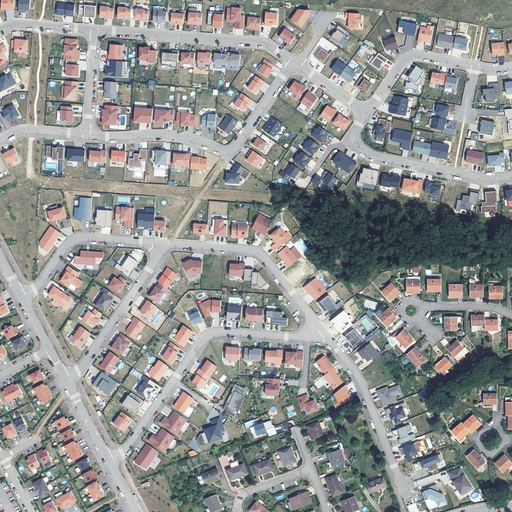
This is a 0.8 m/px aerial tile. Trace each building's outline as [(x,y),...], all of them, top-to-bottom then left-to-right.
[(9,10),(14,11),(14,0),(1,0),(1,10),(6,10),(6,9),(9,9),(9,10)] [(23,10),(26,11),(29,11),(30,0),(19,0),(18,12),(23,13),(23,10)] [(66,16),(74,17),(75,6),(67,5),(67,4),(58,4),(57,15),(63,16),(63,15),(66,15),(66,16)] [(96,6),(80,5),(79,15),(89,16),(89,17),(95,18),(96,6)] [(109,8),(100,7),(100,17),(104,17),(109,18),(108,19),(113,19),(114,9),(109,9),(109,8)] [(127,8),(118,8),(117,18),(122,18),(126,18),(126,19),(131,20),(131,10),(127,9),(127,8)] [(235,29),(244,29),(245,16),(241,16),(241,9),(232,8),(232,9),(228,9),(227,20),(235,21),(235,29)] [(291,20),(301,27),(306,20),(304,19),(306,16),(309,17),(309,10),(298,9),(291,20)] [(145,10),(136,10),(135,20),(140,20),(144,20),(144,22),(148,22),(149,12),(144,12),(145,10)] [(167,12),(153,11),(153,21),(154,23),(156,23),(158,21),(166,22),(167,12)] [(222,28),(223,13),(208,12),(207,26),(213,26),(213,27),(222,28)] [(201,25),(202,14),(189,13),(188,23),(197,24),(197,25),(201,25)] [(270,24),(273,25),(277,25),(278,14),(266,13),(265,26),(270,26),(270,24)] [(360,17),(360,14),(347,13),(346,18),(350,19),(349,23),(347,26),(353,30),(354,28),(359,28),(359,22),(362,22),(362,17),(360,17)] [(183,25),(184,15),(171,14),(171,24),(175,25),(180,25),(183,25)] [(256,30),(260,30),(261,19),(248,18),(248,28),(256,29),(256,30)] [(407,35),(415,36),(417,24),(400,21),(397,33),(404,34),(404,33),(407,34),(407,35)] [(340,43),(348,31),(339,25),(336,28),(338,29),(335,32),(334,32),(331,37),(340,43)] [(420,29),(417,42),(422,43),(423,40),(425,40),(425,41),(430,42),(433,29),(428,28),(427,30),(420,29)] [(295,36),(285,29),(279,37),(283,39),(283,40),(287,42),(290,44),(295,36)] [(455,37),(440,34),(437,46),(444,48),(444,46),(449,47),(453,48),(453,47),(455,37)] [(394,49),(399,48),(395,37),(383,42),(387,51),(391,50),(394,48),(394,49)] [(455,37),(453,47),(466,50),(468,40),(455,37)] [(20,40),(16,39),(16,40),(15,46),(15,53),(27,53),(27,41),(24,41),(20,41),(20,40)] [(66,39),(64,60),(67,60),(78,61),(79,61),(79,56),(76,56),(77,51),(77,47),(75,47),(76,40),(66,39)] [(500,55),(505,55),(503,42),(491,44),(493,55),(498,54),(500,54),(500,55)] [(123,46),(111,45),(110,50),(110,53),(111,53),(111,56),(108,56),(108,61),(122,62),(123,46)] [(156,64),(157,51),(150,51),(150,49),(145,48),(140,48),(139,60),(146,61),(148,63),(156,64)] [(322,64),(325,67),(333,56),(334,54),(331,52),(329,55),(321,50),(315,59),(319,62),(320,61),(323,63),(322,64)] [(170,53),(162,53),(162,65),(171,66),(171,67),(177,68),(179,51),(172,51),(172,53),(172,55),(170,55),(170,53)] [(194,64),(195,53),(191,53),(191,54),(187,54),(182,53),(181,63),(194,64)] [(210,64),(211,53),(207,53),(207,54),(203,54),(198,53),(198,64),(210,64)] [(227,53),(227,64),(231,64),(231,65),(240,66),(240,56),(236,55),(232,55),(232,54),(227,53)] [(388,60),(379,53),(371,64),(380,70),(383,66),(382,65),(384,62),(386,63),(388,60)] [(227,64),(227,55),(223,54),(219,54),(215,54),(214,64),(222,64),(222,67),(226,68),(227,64)] [(333,56),(325,67),(324,69),(328,71),(330,68),(332,69),(332,70),(336,72),(343,63),(333,56)] [(264,64),(259,72),(267,77),(269,73),(268,72),(273,65),(265,59),(262,63),(264,64)] [(78,61),(67,60),(66,70),(67,70),(67,76),(78,77),(78,71),(77,71),(78,66),(78,61)] [(108,61),(107,61),(107,66),(111,66),(111,70),(107,69),(106,76),(125,77),(126,62),(122,62),(108,61)] [(347,66),(339,79),(342,81),(344,78),(347,79),(346,80),(350,82),(357,73),(347,66)] [(406,83),(405,88),(417,91),(419,85),(421,85),(422,79),(420,77),(423,73),(424,71),(416,66),(413,72),(411,72),(408,78),(411,80),(409,83),(406,83)] [(433,72),(431,82),(445,85),(447,74),(442,73),(442,74),(438,73),(433,72)] [(11,73),(0,79),(0,90),(1,93),(6,90),(5,89),(9,87),(10,88),(17,84),(11,73)] [(451,75),(447,74),(445,85),(445,87),(455,89),(457,79),(453,78),(451,77),(451,75)] [(257,76),(248,88),(256,94),(260,89),(262,86),(265,82),(257,76)] [(361,77),(355,86),(358,88),(359,87),(362,89),(361,90),(366,93),(373,84),(361,77)] [(79,82),(66,81),(65,87),(65,99),(76,100),(76,89),(78,89),(79,82)] [(296,81),(290,89),(300,97),(307,87),(303,85),(303,86),(299,84),(296,81)] [(105,98),(116,99),(117,91),(116,91),(117,83),(106,82),(105,90),(107,90),(107,93),(105,93),(105,98)] [(499,99),(498,83),(489,84),(489,89),(483,89),(483,95),(486,95),(486,102),(495,101),(495,99),(499,99)] [(309,90),(302,101),(311,107),(318,98),(312,94),(313,93),(309,90)] [(234,105),(244,111),(246,107),(248,104),(249,105),(252,101),(242,94),(234,105)] [(394,100),(393,105),(407,107),(409,99),(396,96),(395,100),(394,100)] [(393,105),(390,104),(389,108),(390,108),(390,113),(405,116),(407,107),(393,105)] [(3,111),(9,122),(13,120),(12,119),(15,117),(16,118),(20,116),(14,105),(3,111)] [(438,105),(436,117),(445,119),(447,112),(448,112),(449,107),(438,105)] [(103,119),(103,124),(116,125),(117,111),(118,111),(119,107),(105,106),(105,110),(104,110),(104,115),(105,115),(105,119),(103,119)] [(321,115),(330,122),(337,111),(334,109),(333,110),(327,106),(321,115)] [(72,107),(61,107),(61,116),(62,116),(62,121),(72,122),(73,116),(71,116),(72,112),(72,107)] [(143,123),(152,124),(153,110),(136,109),(135,122),(140,123),(140,121),(143,122),(143,123)] [(174,121),(174,110),(170,110),(170,111),(157,110),(156,121),(166,122),(170,122),(170,120),(174,121)] [(178,113),(177,122),(182,122),(181,124),(185,125),(185,126),(194,126),(195,116),(190,115),(191,114),(178,113)] [(210,132),(215,133),(217,114),(212,113),(212,115),(206,115),(203,118),(202,126),(207,126),(207,127),(211,127),(210,132)] [(229,115),(220,128),(229,135),(238,122),(229,115)] [(343,117),(340,115),(334,123),(345,130),(350,122),(347,119),(343,117)] [(268,123),(264,130),(274,137),(278,132),(279,132),(281,129),(281,127),(283,124),(272,117),(270,120),(271,121),(269,124),(268,123)] [(433,117),(431,128),(443,130),(445,124),(446,124),(447,120),(445,119),(436,117),(433,117)] [(390,133),(392,122),(388,121),(388,120),(379,118),(378,126),(377,125),(376,128),(377,128),(377,130),(374,130),(373,135),(377,136),(376,141),(383,142),(385,132),(390,133)] [(482,120),(480,133),(492,135),(495,122),(482,120)] [(316,129),(312,135),(322,142),(326,136),(327,137),(330,134),(320,126),(317,130),(316,129)] [(403,149),(409,150),(413,133),(394,129),(392,141),(402,143),(405,143),(404,148),(403,149)] [(472,133),(471,140),(478,141),(479,134),(472,133)] [(259,138),(254,145),(262,151),(267,143),(259,138)] [(318,150),(321,146),(311,139),(308,142),(307,142),(303,148),(313,155),(317,149),(318,150)] [(429,154),(431,144),(414,141),(412,151),(429,154)] [(432,142),(430,156),(435,157),(435,155),(442,157),(442,158),(447,159),(450,146),(432,142)] [(47,146),(47,158),(53,158),(58,158),(58,160),(64,161),(64,148),(57,147),(57,148),(53,148),(53,147),(47,146)] [(7,153),(3,155),(8,164),(19,158),(14,149),(11,151),(11,152),(7,154),(7,153)] [(68,161),(85,162),(86,151),(78,151),(78,150),(74,150),(74,149),(69,149),(68,161)] [(147,162),(148,150),(140,150),(140,154),(135,154),(135,152),(130,152),(129,166),(142,167),(142,162),(147,162)] [(263,158),(252,150),(249,154),(251,155),(249,158),(247,160),(257,167),(263,158)] [(477,165),(482,166),(484,153),(468,150),(466,162),(478,164),(477,165)] [(97,152),(91,152),(90,162),(106,163),(107,152),(98,151),(98,152),(97,152)] [(125,162),(126,152),(112,151),(112,161),(125,162)] [(170,166),(171,152),(163,151),(163,152),(160,152),(160,151),(153,151),(152,160),(154,162),(156,162),(156,165),(170,166)] [(298,155),(294,160),(305,168),(309,162),(310,163),(312,159),(302,152),(299,155),(298,155)] [(341,152),(333,162),(342,168),(349,158),(345,155),(344,156),(342,155),(343,154),(341,152)] [(192,157),(192,154),(183,153),(183,155),(179,154),(174,154),(174,165),(191,166),(192,157)] [(488,156),(489,166),(501,165),(501,163),(505,162),(504,153),(499,153),(500,155),(488,156)] [(200,158),(192,157),(191,166),(191,170),(207,171),(208,159),(200,159),(200,158)] [(349,158),(342,168),(350,174),(357,163),(354,162),(354,163),(352,161),(352,160),(349,158)] [(248,172),(238,164),(233,171),(234,172),(232,174),(227,174),(227,184),(233,185),(234,181),(240,182),(240,177),(246,181),(250,176),(247,174),(248,172)] [(300,177),(304,172),(292,164),(287,173),(283,170),(280,174),(280,175),(286,179),(289,180),(291,177),(292,177),(295,174),(299,177),(300,177)] [(377,185),(379,171),(373,170),(373,172),(363,170),(363,172),(361,172),(361,175),(359,175),(357,185),(363,186),(364,182),(377,185)] [(338,179),(326,171),(323,177),(327,180),(324,183),(331,188),(338,179)] [(399,188),(401,177),(393,176),(393,177),(389,176),(389,175),(383,174),(381,185),(391,187),(391,186),(399,188)] [(312,181),(317,185),(322,178),(316,175),(312,181)] [(421,193),(423,180),(419,179),(419,182),(412,180),(411,182),(405,181),(403,190),(421,193)] [(433,183),(427,182),(425,192),(435,194),(435,195),(443,197),(446,185),(439,183),(439,185),(433,184),(433,183)] [(461,211),(461,208),(471,210),(472,204),(477,205),(480,192),(471,190),(470,195),(470,196),(467,195),(464,194),(462,200),(458,199),(456,210),(461,211)] [(497,191),(485,191),(486,202),(486,203),(482,203),(482,206),(481,206),(481,212),(497,211),(496,203),(497,203),(497,191)] [(86,221),(91,221),(93,200),(82,199),(81,209),(77,209),(76,219),(83,220),(86,220),(86,221)] [(52,212),(49,213),(51,219),(58,217),(60,224),(63,223),(65,229),(74,227),(72,219),(67,221),(64,209),(59,210),(58,206),(51,209),(52,212)] [(135,209),(123,208),(123,212),(117,211),(117,221),(122,222),(122,220),(125,221),(126,221),(126,222),(125,228),(134,229),(135,209)] [(111,227),(112,211),(98,209),(97,218),(96,218),(95,222),(97,222),(96,226),(101,226),(101,227),(103,227),(106,227),(106,226),(111,227)] [(147,213),(140,213),(139,230),(146,230),(146,229),(147,229),(149,229),(149,230),(155,231),(155,222),(156,214),(147,213)] [(264,219),(260,217),(254,228),(260,230),(261,231),(260,232),(262,233),(261,234),(259,239),(264,241),(273,223),(265,218),(264,219)] [(220,238),(228,238),(229,222),(214,220),(214,228),(212,228),(212,234),(217,234),(220,234),(220,238)] [(155,222),(155,231),(160,232),(166,232),(167,222),(155,222)] [(209,226),(193,225),(193,230),(195,231),(195,235),(200,236),(200,234),(202,234),(203,234),(208,235),(209,226)] [(250,227),(234,226),(234,237),(235,239),(238,239),(240,238),(241,238),(245,238),(249,238),(250,227)] [(61,234),(52,227),(41,243),(42,249),(48,253),(55,243),(61,234)] [(273,248),(276,253),(293,240),(289,234),(287,236),(282,229),(272,237),(275,241),(277,243),(278,244),(276,245),(273,248)] [(288,249),(279,256),(286,264),(287,266),(286,267),(289,270),(299,262),(288,249)] [(141,261),(144,251),(141,250),(140,253),(132,250),(130,257),(141,261)] [(86,253),(82,252),(82,258),(79,258),(77,256),(71,264),(82,271),(86,265),(96,266),(96,264),(100,265),(103,260),(104,254),(91,253),(91,255),(86,254),(86,253)] [(113,267),(116,263),(110,258),(107,262),(113,267)] [(119,265),(116,269),(130,279),(136,272),(135,271),(136,270),(140,264),(131,258),(123,268),(119,265)] [(185,264),(191,278),(198,274),(203,275),(204,263),(198,262),(197,264),(196,263),(193,263),(193,262),(192,261),(185,264)] [(236,265),(231,265),(230,276),(245,278),(246,269),(246,265),(241,265),(241,266),(238,266),(236,265)] [(79,274),(69,267),(66,272),(68,273),(66,275),(65,277),(61,283),(69,288),(72,284),(79,289),(83,283),(76,278),(79,274)] [(164,276),(159,283),(160,284),(168,289),(173,283),(178,276),(169,269),(165,274),(166,274),(165,275),(164,277),(164,276)] [(254,270),(246,269),(245,278),(245,283),(253,284),(253,286),(258,286),(261,290),(262,290),(268,285),(259,274),(256,274),(254,274),(254,270)] [(119,280),(115,278),(109,287),(118,293),(120,290),(122,286),(124,287),(128,282),(121,277),(119,280)] [(442,292),(441,279),(428,279),(428,292),(442,292)] [(483,297),(483,284),(475,284),(475,279),(470,279),(470,297),(483,297)] [(311,296),(317,302),(328,293),(317,280),(305,290),(308,294),(309,293),(310,294),(311,296)] [(420,293),(420,280),(407,280),(407,293),(420,293)] [(400,293),(392,282),(381,292),(390,301),(400,293)] [(168,289),(160,284),(158,288),(157,288),(154,292),(154,293),(153,293),(151,294),(150,296),(150,298),(158,303),(165,294),(168,296),(171,291),(168,289)] [(463,297),(463,284),(449,284),(450,297),(463,297)] [(503,299),(503,286),(489,286),(490,299),(503,299)] [(55,288),(49,296),(55,300),(54,302),(54,304),(59,308),(60,305),(66,309),(70,303),(69,302),(71,299),(66,296),(64,295),(63,294),(55,288)] [(103,293),(95,305),(106,312),(109,307),(108,306),(110,304),(111,303),(113,300),(112,299),(114,296),(104,288),(101,292),(103,293)] [(319,306),(326,314),(328,313),(329,312),(330,312),(330,313),(333,317),(344,307),(342,304),(337,307),(330,297),(319,306)] [(375,310),(378,303),(366,299),(364,306),(375,310)] [(4,300),(0,302),(0,316),(8,312),(6,308),(6,307),(4,305),(6,304),(4,300)] [(143,311),(141,313),(150,319),(158,308),(148,301),(143,308),(144,309),(143,310),(143,311)] [(211,313),(213,313),(221,314),(222,303),(210,302),(201,306),(207,319),(211,317),(210,313),(211,313)] [(351,306),(355,313),(359,311),(355,304),(351,306)] [(229,308),(228,320),(234,320),(235,320),(237,320),(236,323),(242,324),(243,309),(229,308)] [(397,318),(389,308),(383,313),(380,309),(375,314),(387,327),(397,318)] [(350,321),(353,320),(345,309),(330,321),(340,334),(353,324),(350,321)] [(368,309),(365,312),(371,318),(374,315),(368,309)] [(93,314),(90,312),(84,320),(84,322),(90,326),(91,325),(94,327),(96,327),(98,325),(97,324),(98,323),(99,321),(103,315),(96,310),(93,314)] [(258,311),(248,310),(247,322),(252,322),(253,321),(255,321),(257,322),(257,323),(257,324),(263,324),(264,311),(258,310),(258,311)] [(205,323),(200,313),(190,317),(195,327),(199,325),(200,324),(201,325),(205,323)] [(284,314),(268,313),(267,326),(273,326),(273,325),(275,325),(283,325),(283,327),(288,327),(289,320),(284,320),(284,314)] [(472,326),(485,325),(485,320),(485,315),(472,315),(472,326)] [(457,330),(457,317),(445,317),(445,331),(457,330)] [(128,335),(135,340),(146,326),(135,318),(132,323),(134,323),(134,324),(132,327),(131,328),(130,328),(128,331),(128,335)] [(498,320),(485,320),(485,325),(486,330),(499,330),(498,320)] [(7,339),(19,333),(17,330),(15,330),(14,329),(14,328),(12,325),(3,330),(7,339)] [(189,340),(194,334),(185,327),(175,341),(184,347),(187,344),(187,342),(187,341),(188,340),(189,340)] [(91,335),(82,328),(72,342),(81,348),(82,348),(84,345),(84,344),(85,343),(86,341),(86,342),(91,335)] [(414,341),(404,330),(396,337),(406,349),(414,341)] [(352,350),(355,354),(366,345),(355,331),(345,338),(349,344),(351,342),(352,344),(355,347),(354,349),(352,350)] [(26,344),(25,342),(24,341),(23,339),(25,338),(23,335),(11,341),(16,350),(26,344)] [(132,342),(122,335),(118,341),(119,342),(118,343),(117,345),(116,344),(113,349),(123,356),(132,342)] [(392,346),(396,344),(391,336),(387,339),(392,346)] [(457,340),(447,349),(457,360),(467,351),(460,343),(457,340)] [(461,342),(460,343),(467,351),(468,350),(461,342)] [(180,350),(172,344),(170,348),(171,348),(163,359),(172,365),(175,361),(175,360),(176,359),(177,357),(179,354),(178,353),(180,350)] [(373,361),(376,364),(383,358),(381,354),(379,356),(372,346),(360,355),(363,359),(364,358),(366,359),(369,364),(373,361)] [(426,360),(415,347),(407,354),(418,367),(426,360)] [(236,362),(236,361),(240,361),(241,350),(237,349),(237,351),(234,350),(233,350),(233,349),(227,349),(227,362),(236,362)] [(251,351),(246,350),(245,362),(254,362),(262,362),(262,351),(254,351),(254,352),(252,352),(251,352),(251,351)] [(271,353),(267,353),(266,364),(283,365),(284,353),(275,352),(274,353),(273,353),(271,353)] [(120,360),(111,353),(105,361),(106,362),(105,363),(105,364),(103,364),(101,368),(110,374),(120,360)] [(305,354),(297,353),(297,355),(295,355),(294,354),(288,354),(287,366),(297,366),(297,369),(304,369),(305,354)] [(453,365),(445,357),(435,366),(443,374),(453,365)] [(334,370),(335,370),(327,360),(325,358),(317,364),(327,376),(334,370)] [(169,368),(160,362),(155,369),(154,368),(149,375),(158,382),(162,376),(163,375),(164,376),(169,368)] [(203,367),(201,371),(211,378),(218,369),(209,362),(206,366),(206,367),(204,368),(203,367)] [(42,374),(41,373),(40,370),(30,375),(34,384),(46,378),(44,375),(43,375),(42,374)] [(338,375),(334,370),(327,376),(325,378),(335,391),(344,385),(338,377),(336,376),(338,375)] [(201,371),(200,371),(197,375),(199,376),(198,377),(197,378),(194,382),(204,388),(211,378),(201,371)] [(103,380),(101,379),(100,381),(97,385),(101,388),(100,390),(107,394),(108,392),(113,396),(120,386),(106,376),(103,380)] [(156,385),(145,377),(142,381),(145,383),(142,387),(140,389),(140,390),(138,393),(147,400),(150,396),(151,395),(152,393),(154,389),(156,385)] [(322,378),(314,383),(318,389),(326,383),(322,378)] [(267,396),(280,398),(280,391),(279,391),(279,388),(281,388),(281,381),(270,381),(268,380),(267,396)] [(44,383),(34,389),(38,397),(49,390),(48,387),(46,388),(46,387),(45,386),(44,383)] [(13,385),(9,386),(15,398),(23,394),(18,384),(15,385),(14,386),(13,386),(13,385)] [(380,399),(383,406),(396,401),(394,395),(401,392),(398,385),(388,389),(387,387),(377,391),(379,397),(380,397),(381,398),(381,399),(380,399)] [(2,392),(8,402),(15,398),(9,386),(6,388),(7,390),(6,390),(5,390),(2,392)] [(249,392),(236,386),(228,404),(231,405),(227,413),(235,416),(238,411),(239,409),(237,408),(241,398),(245,400),(249,392)] [(350,392),(347,387),(335,396),(338,400),(339,403),(336,404),(338,408),(352,402),(353,401),(352,399),(351,398),(350,397),(350,396),(348,393),(350,392)] [(49,390),(38,397),(42,404),(52,399),(50,396),(50,395),(51,394),(49,390)] [(497,404),(497,393),(484,394),(484,404),(497,404)] [(145,404),(132,394),(130,397),(129,397),(125,403),(128,404),(125,408),(130,411),(129,413),(134,417),(135,415),(137,416),(139,412),(137,411),(138,410),(138,409),(139,410),(140,409),(141,410),(145,404)] [(179,403),(175,408),(185,415),(195,401),(185,394),(180,401),(181,402),(180,402),(180,403),(179,403)] [(308,397),(299,401),(303,413),(308,411),(310,416),(319,412),(316,402),(311,404),(308,397)] [(239,409),(238,411),(240,412),(245,400),(241,398),(237,408),(239,409)] [(404,402),(385,409),(388,416),(390,416),(391,415),(391,417),(392,419),(391,420),(393,425),(401,422),(399,419),(406,416),(403,408),(406,407),(404,402)] [(166,419),(162,425),(177,436),(187,422),(175,413),(172,418),(174,419),(172,421),(171,423),(169,421),(166,419)] [(133,421),(123,414),(115,425),(124,432),(127,428),(128,427),(130,424),(131,425),(133,421)] [(470,432),(471,434),(482,424),(473,415),(463,424),(470,432)] [(60,431),(71,425),(69,421),(67,422),(67,420),(66,419),(65,417),(55,422),(60,431)] [(201,434),(198,438),(201,446),(223,437),(221,432),(225,430),(220,417),(211,421),(213,426),(211,427),(205,429),(206,432),(201,434)] [(22,418),(15,422),(21,433),(24,432),(23,430),(24,430),(25,429),(28,428),(22,418)] [(463,424),(461,422),(451,431),(460,441),(470,432),(463,424)] [(265,425),(267,432),(277,429),(273,427),(272,423),(265,425)] [(12,436),(13,436),(14,437),(17,435),(11,424),(3,428),(8,439),(11,437),(12,436)] [(320,424),(308,429),(313,442),(325,437),(320,424)] [(412,429),(410,424),(392,431),(394,436),(399,434),(400,434),(400,436),(401,438),(400,438),(398,439),(400,444),(415,438),(413,433),(408,435),(407,431),(412,429)] [(255,429),(258,438),(264,436),(264,437),(269,435),(267,432),(265,425),(255,429)] [(71,429),(61,434),(66,442),(77,436),(75,432),(74,433),(73,432),(71,429)] [(153,436),(149,442),(165,454),(175,439),(163,431),(160,435),(161,436),(160,438),(158,440),(157,439),(153,436)] [(419,440),(399,448),(401,455),(406,454),(406,455),(407,457),(405,458),(406,463),(413,460),(412,456),(418,454),(417,452),(421,451),(419,446),(421,446),(419,440)] [(75,441),(65,447),(69,454),(80,448),(79,445),(77,445),(76,444),(75,441)] [(159,454),(147,446),(142,454),(143,454),(142,455),(141,456),(140,456),(135,463),(146,471),(159,454)] [(80,448),(69,454),(73,462),(83,456),(81,454),(81,453),(81,452),(82,451),(80,448)] [(486,462),(475,449),(467,456),(478,469),(486,462)] [(41,451),(38,453),(44,464),(52,460),(46,450),(43,451),(42,452),(41,451)] [(292,450),(280,454),(286,469),(297,464),(292,450)] [(341,452),(329,457),(332,464),(330,465),(332,469),(334,468),(334,469),(346,464),(341,452)] [(26,461),(32,470),(40,466),(34,454),(31,456),(32,458),(31,458),(30,459),(26,461)] [(511,470),(511,462),(505,454),(495,464),(503,473),(509,468),(511,471),(511,470)] [(413,464),(416,472),(423,469),(423,468),(424,467),(427,466),(427,467),(429,472),(438,468),(436,462),(440,461),(438,455),(413,464)] [(87,459),(76,465),(80,472),(90,467),(88,464),(87,463),(89,462),(87,459)] [(270,461),(255,467),(259,477),(274,471),(270,461)] [(233,471),(228,473),(232,483),(248,476),(243,466),(240,468),(233,471)] [(87,483),(98,477),(97,476),(98,475),(97,473),(96,474),(95,473),(95,472),(93,470),(83,475),(87,483)] [(218,472),(203,478),(206,487),(222,481),(218,472)] [(464,473),(450,475),(453,482),(454,484),(453,485),(455,490),(456,490),(457,492),(456,493),(458,498),(463,496),(464,498),(472,495),(465,480),(466,479),(464,473)] [(34,488),(36,492),(47,486),(43,478),(33,484),(35,486),(35,487),(36,488),(34,488)] [(337,478),(329,481),(335,497),(344,494),(337,478)] [(385,479),(368,486),(372,494),(388,488),(385,479)] [(97,482),(87,487),(91,494),(102,488),(101,485),(99,486),(99,485),(98,484),(97,482)] [(47,486),(36,492),(38,495),(39,494),(39,495),(40,496),(41,498),(49,494),(51,493),(47,486)] [(437,487),(427,491),(428,492),(428,493),(426,494),(423,495),(426,503),(431,501),(438,504),(440,509),(448,506),(445,498),(441,496),(437,487)] [(102,488),(91,494),(95,502),(105,496),(104,494),(103,493),(103,492),(104,492),(102,488)] [(71,492),(64,495),(70,507),(73,505),(72,504),(73,503),(74,503),(76,502),(71,492)] [(299,496),(300,498),(308,495),(312,505),(314,504),(309,493),(299,496)] [(64,495),(57,499),(62,509),(64,508),(65,507),(66,507),(67,508),(70,507),(64,495)] [(308,495),(300,498),(292,501),(293,503),(289,505),(292,511),(295,510),(296,511),(312,505),(308,495)] [(219,507),(215,498),(206,501),(210,511),(208,511),(207,511),(220,511),(223,511),(221,506),(219,507)] [(356,499),(344,503),(347,511),(358,511),(361,511),(356,499)] [(58,511),(53,501),(44,506),(47,511),(58,511)] [(425,511),(425,510),(418,511),(415,503),(407,505),(408,511),(425,511)]
